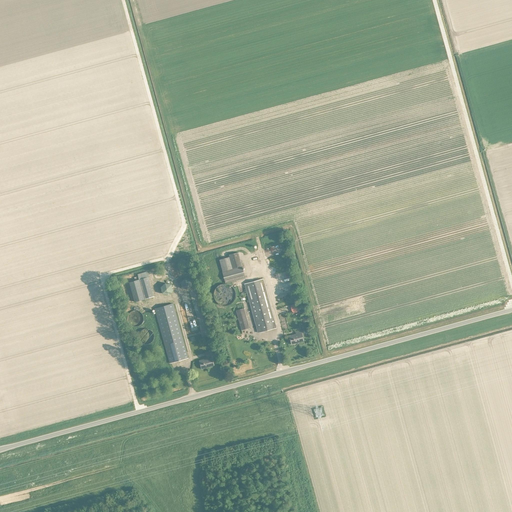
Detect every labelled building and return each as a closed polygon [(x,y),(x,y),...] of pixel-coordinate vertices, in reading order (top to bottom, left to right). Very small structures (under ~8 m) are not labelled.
[(258,265),(256,255),(245,257),(248,267),(258,265)] [(221,258),(218,259),(221,271),(231,268),(228,256),(224,257),(221,258)] [(244,277),(241,266),(231,268),(221,271),(222,277),(224,283),(244,277)] [(183,278),(179,282),(181,287),(186,289),(191,285),(189,279),(183,278)] [(137,279),(128,281),(133,301),(143,298),(137,279)] [(256,332),(275,327),(262,279),(243,284),(256,332)] [(164,282),(160,287),(161,293),(167,294),(169,292),(171,290),(170,284),(164,282)] [(223,305),(231,291),(226,288),(227,287),(223,284),(220,289),(213,285),(207,296),(223,305)] [(153,308),(166,356),(168,361),(186,356),(172,303),(153,308)] [(240,329),(248,327),(242,308),(234,310),(240,329)] [(130,321),(133,318),(136,322),(138,320),(132,314),(130,316),(127,312),(124,314),(130,321)] [(188,331),(195,329),(193,324),(187,326),(185,321),(181,322),(183,330),(187,329),(188,331)] [(153,336),(152,334),(152,332),(151,331),(149,329),(147,329),(145,328),(144,328),(142,329),(140,330),(139,331),(138,333),(137,335),(137,337),(138,339),(139,340),(140,342),(142,343),(144,343),(145,343),(147,343),(149,342),(151,341),(152,340),(152,338),(153,336)] [(290,344),(303,340),(300,332),(288,335),(290,344)] [(200,368),(213,365),(210,356),(210,357),(208,357),(206,358),(198,360),(200,368)]
